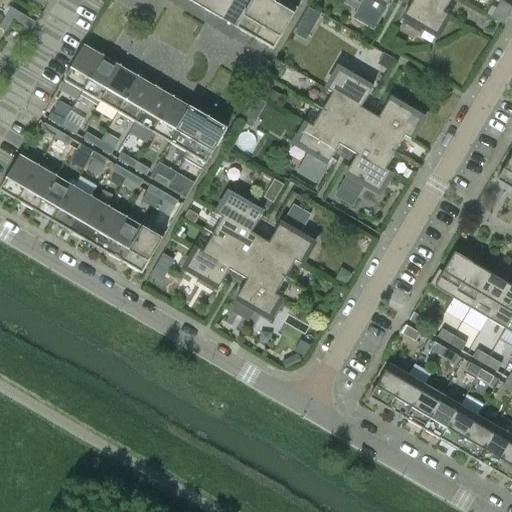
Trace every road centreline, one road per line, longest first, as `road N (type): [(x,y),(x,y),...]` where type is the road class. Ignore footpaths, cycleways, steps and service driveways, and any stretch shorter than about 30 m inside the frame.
road 1 (residential): [(302,406),(511,57)]
road 2 (residential): [(302,406),(0,228)]
road 3 (residential): [(485,511),(302,406)]
